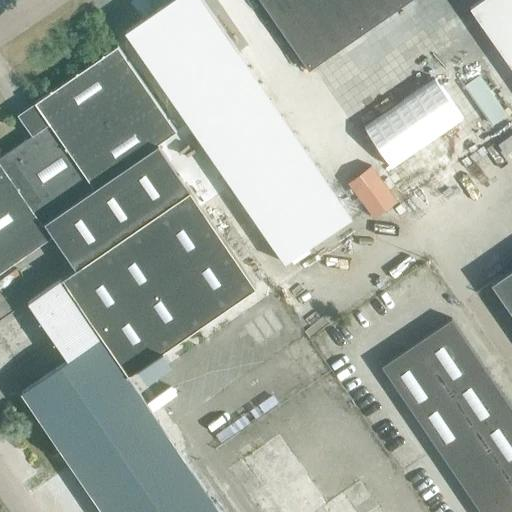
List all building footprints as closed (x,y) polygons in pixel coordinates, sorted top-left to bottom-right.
[(284,262),(351,216),(202,0),(168,0),(124,30),(284,262)] [(262,0),(310,68),(408,0),(262,0)] [(511,0),(477,0),(472,3),(511,62),(511,0)] [(0,271),(51,236),(72,267),(25,301),(65,360),(19,392),(102,511),(220,511),(125,374),(137,366),(145,379),(171,362),(162,349),(254,285),(187,188),(156,144),(178,129),(119,42),(35,100),(49,121),(0,154),(0,271)] [(511,314),(511,270),(491,285),(511,314)] [(482,511),(511,511),(511,405),(452,317),(382,365),(410,406),(411,406),(482,511)]
